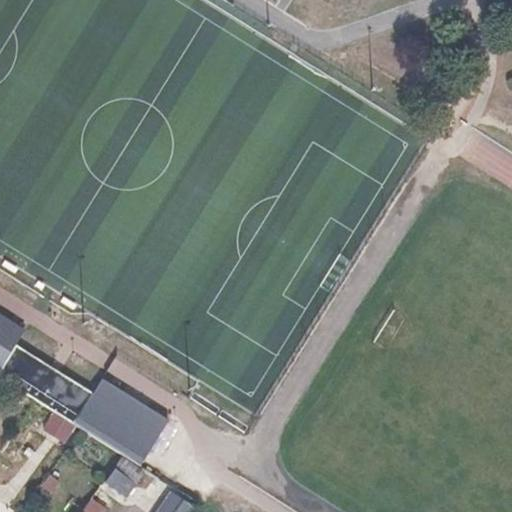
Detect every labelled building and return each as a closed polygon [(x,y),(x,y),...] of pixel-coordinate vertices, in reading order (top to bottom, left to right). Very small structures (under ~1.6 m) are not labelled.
[(0,316),(0,377),(111,444),(120,429),(138,402),(100,379),(91,392),(14,344),(21,330),(0,316)] [(138,402),(120,429),(111,444),(142,464),(167,420),(138,402)] [(120,455),(103,481),(126,496),(143,470),(120,455)] [(58,484),(49,478),(42,488),(51,495),(58,484)] [(175,495),(163,511),(189,511),(193,507),(175,495)]
